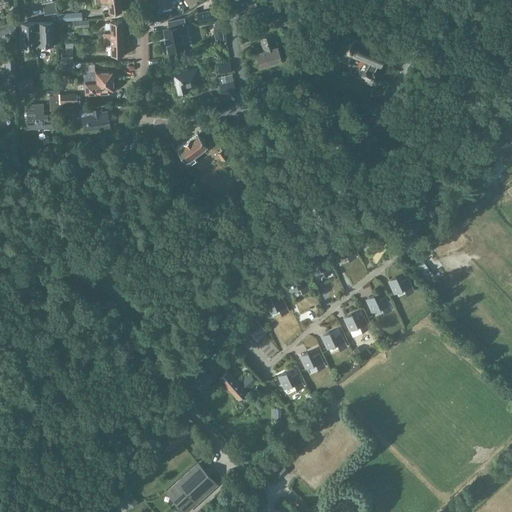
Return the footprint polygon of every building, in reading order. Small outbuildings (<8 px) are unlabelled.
[(52,0),(41,3),(42,3),(43,9),(56,6),(54,0),(52,0)] [(119,0),(100,0),(101,3),(108,2),(110,13),(121,12),(119,0)] [(254,0),(248,0),(235,5),(238,15),(257,9),(254,0)] [(197,13),(199,24),(214,21),(216,28),(221,27),(217,4),(212,5),(213,10),(197,13)] [(56,6),(43,9),(44,15),(57,12),(56,6)] [(276,16),(282,27),(291,22),(285,11),(276,16)] [(58,22),(82,20),(82,12),(58,14),(58,22)] [(167,21),(168,28),(162,29),(164,37),(162,37),(164,47),(166,47),(167,52),(185,48),(182,34),(187,33),(184,18),(167,21)] [(0,43),(15,37),(15,19),(0,25),(0,43)] [(74,28),(89,27),(88,20),(73,21),(74,28)] [(53,21),(36,22),(37,46),(53,46),(53,21)] [(111,34),(103,34),(103,39),(122,38),(122,21),(110,22),(111,34)] [(37,46),(36,22),(19,23),(19,47),(37,46)] [(263,51),(255,53),(260,67),(281,60),(277,47),(279,47),(275,33),(259,38),(263,51)] [(122,38),(103,39),(103,43),(103,44),(111,44),(111,56),(123,55),(122,38)] [(360,77),(372,84),(373,84),(376,83),(381,74),(374,70),(379,61),(381,62),(384,57),(369,51),(368,53),(356,46),(353,47),(351,49),(350,51),(351,54),(352,56),(355,57),(369,63),(360,77)] [(62,49),(61,49),(61,61),(72,61),(72,49),(65,49),(62,49)] [(13,55),(5,56),(6,71),(15,71),(13,55)] [(61,61),(59,61),(59,71),(61,71),(72,71),(73,71),(73,61),(72,61),(61,61)] [(229,61),(217,63),(219,73),(231,70),(229,61)] [(186,88),(201,84),(197,68),(173,74),(178,94),(187,91),(186,88)] [(112,70),(95,71),(84,71),(84,72),(84,81),(89,81),(95,81),(112,80),(112,71),(112,70)] [(26,87),(33,87),(33,78),(17,79),(18,88),(18,93),(26,93),(26,87)] [(90,81),(85,82),(85,94),(97,93),(110,92),(110,90),(113,90),(113,81),(96,81),(90,81)] [(237,93),(234,83),(234,81),(219,84),(222,96),(237,93)] [(54,95),(49,96),(49,110),(58,109),(58,94),(54,94),(54,95)] [(77,94),(59,94),(59,103),(60,103),(77,102),(77,94)] [(43,103),(26,104),(27,111),(27,128),(40,127),(40,126),(52,126),(51,110),(43,110),(43,103)] [(110,127),(107,112),(107,111),(102,112),(101,108),(91,109),(91,108),(80,108),(78,108),(78,106),(61,106),(61,118),(78,118),(78,116),(81,115),(84,132),(110,127)] [(234,123),(235,135),(248,134),(247,122),(234,123)] [(207,146),(210,143),(211,144),(220,138),(218,126),(205,128),(202,130),(201,130),(197,132),(175,148),(186,162),(188,161),(191,165),(197,160),(194,156),(207,146)] [(223,149),(217,154),(222,160),(228,156),(223,149)] [(479,182),(486,187),(494,178),(495,179),(498,176),(499,177),(500,175),(499,174),(506,166),(497,159),(479,182)] [(370,239),(373,245),(379,242),(374,229),(364,233),(362,228),(355,231),(361,243),(370,239)] [(347,254),(349,260),(356,257),(350,244),(341,248),(338,243),(331,246),(337,258),(347,254)] [(413,249),(405,255),(412,264),(413,263),(426,281),(434,275),(421,257),(420,258),(413,249)] [(322,269),(325,275),(331,272),(326,259),(316,263),(314,258),(307,261),(313,273),(322,269)] [(300,287),(302,292),(309,289),(303,277),(294,281),(291,275),(285,278),(291,291),(300,287)] [(404,288),(407,294),(413,291),(407,278),(398,283),(396,277),(389,280),(395,293),(404,288)] [(382,307),(384,312),(391,309),(385,297),(376,301),(373,296),(367,299),(372,311),(382,307)] [(279,308),(282,314),(288,311),(282,298),(273,302),(271,297),(264,300),(270,313),(279,308)] [(250,314),(238,325),(253,342),(265,331),(250,314)] [(351,314),(344,317),(350,330),(353,335),(362,331),(369,328),(363,315),(362,315),(358,318),(354,320),(351,314)] [(337,344),(340,349),(346,346),(340,334),(331,338),(329,332),(322,335),(328,348),(337,344)] [(200,349),(206,357),(214,351),(207,342),(200,347),(200,349)] [(316,364),(318,369),(325,366),(319,354),(310,358),(307,352),(301,355),(306,368),(316,364)] [(192,380),(199,389),(203,386),(205,389),(211,385),(208,381),(211,379),(199,362),(186,372),(187,373),(184,375),(189,382),(192,380)] [(219,378),(238,400),(246,393),(227,371),(219,378)] [(294,384),(297,389),(303,386),(298,374),(288,378),(286,372),(279,375),(285,388),(294,384)] [(244,379),(239,384),(246,390),(256,381),(250,374),(246,377),(244,379)] [(180,421),(160,440),(159,440),(169,451),(169,450),(175,445),(179,441),(189,431),(180,421)] [(216,483),(207,473),(203,470),(197,463),(166,492),(175,501),(185,511),(216,483)] [(283,466),(278,471),(282,476),(288,471),(283,466)] [(117,480),(111,486),(122,497),(131,506),(137,500),(117,480)] [(85,511),(94,511),(115,492),(110,487),(85,511)]
